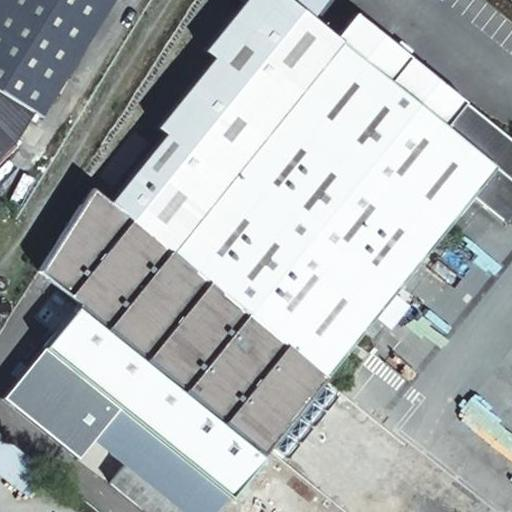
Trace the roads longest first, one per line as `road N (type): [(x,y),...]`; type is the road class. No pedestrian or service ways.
road 1 (unknown): [(264,511),(354,421),(460,488),(476,511)]
road 2 (unknown): [(511,276),(354,421)]
